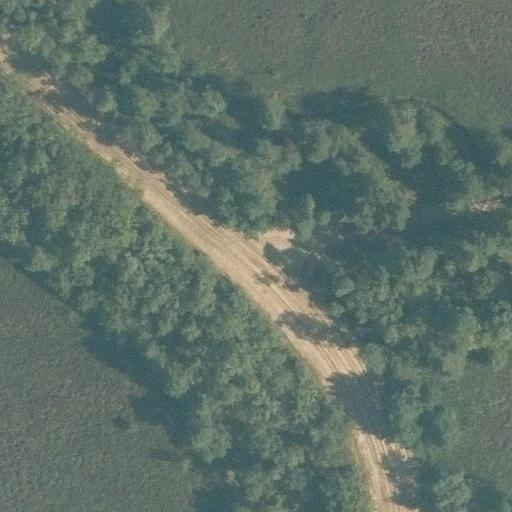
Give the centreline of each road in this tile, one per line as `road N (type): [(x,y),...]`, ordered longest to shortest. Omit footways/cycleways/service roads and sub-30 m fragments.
road 1 (track): [(341,511),(421,494),(268,262),(0,39)]
road 2 (track): [(268,262),(511,191)]
